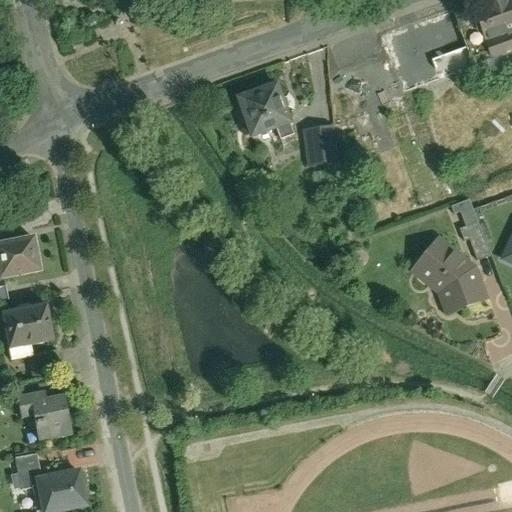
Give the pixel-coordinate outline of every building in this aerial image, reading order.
[(467,0),(444,0),(378,24),(387,46),(325,68),(345,125),(388,110),(417,192),(511,158),(511,0),(469,0),(467,1),(467,0)] [(274,72),(230,89),(246,131),(290,114),(274,72)] [(331,126),(311,127),(313,164),(333,163),(331,126)] [(452,205),(459,227),(473,222),(465,201),(452,205)] [(476,264),(489,259),(477,226),(458,233),(462,245),(468,243),(476,264)] [(30,232),(0,237),(0,269),(35,263),(30,232)] [(511,235),(499,264),(511,269),(511,235)] [(444,319),(488,306),(478,272),(436,242),(410,278),(438,297),(444,319)] [(41,298),(0,305),(0,315),(7,355),(26,352),(28,351),(25,334),(46,330),(41,298)] [(52,347),(28,351),(26,352),(30,375),(47,372),(56,370),(52,347)] [(40,390),(50,388),(47,372),(30,375),(13,379),(15,388),(39,383),(40,390)] [(67,429),(59,386),(50,388),(40,390),(39,383),(15,388),(11,388),(12,398),(27,395),(34,435),(67,429)] [(32,471),(37,470),(33,450),(7,455),(12,485),(34,480),(32,471)] [(37,470),(32,471),(34,480),(40,508),(83,500),(75,462),(37,470)]
